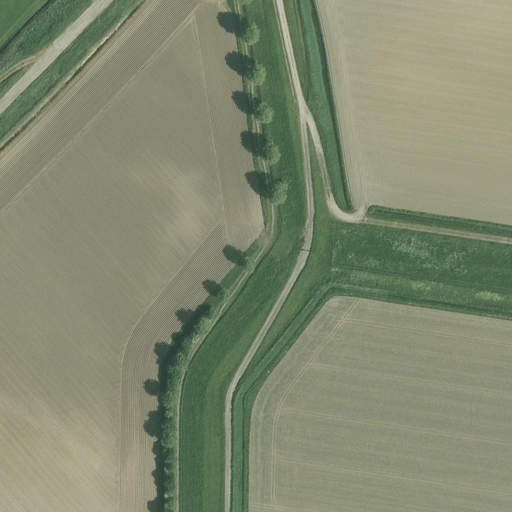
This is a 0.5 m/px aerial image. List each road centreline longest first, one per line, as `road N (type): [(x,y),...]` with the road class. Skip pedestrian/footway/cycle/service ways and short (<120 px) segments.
road 1 (track): [(302,107),(310,230),(231,388),(227,511)]
road 2 (track): [(279,0),(334,209),(353,219),(511,243)]
